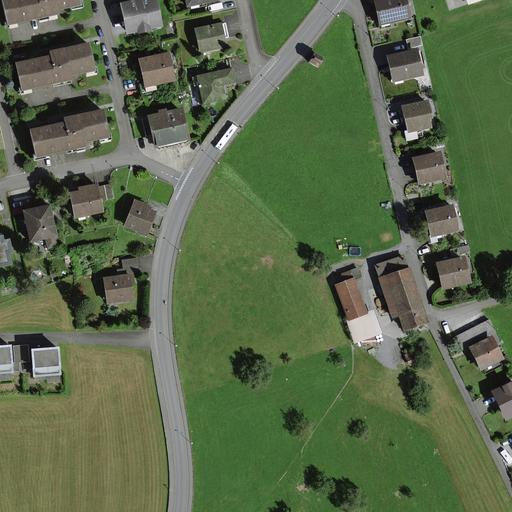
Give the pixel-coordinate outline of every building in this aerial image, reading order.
[(0,0),(8,31),(80,13),(77,0),(0,0)] [(148,0),(139,2),(121,6),(127,32),(138,30),(138,34),(149,31),(148,28),(159,26),(153,0),(148,0)] [(402,0),(383,0),(372,2),(376,28),(407,22),(402,0)] [(220,25),(195,30),(200,51),(224,46),(222,36),(220,25)] [(40,61),(15,67),(22,95),(96,77),(89,49),(69,54),(40,61)] [(416,50),(386,55),(391,85),(421,80),(416,50)] [(154,58),(140,61),(145,86),(172,80),(167,55),(154,58)] [(230,69),(196,77),(202,104),(220,100),(219,96),(223,95),(221,86),(221,85),(233,83),(230,69)] [(425,103),(400,108),(405,134),(430,129),(425,103)] [(162,116),(149,118),(155,146),(165,144),(166,147),(187,142),(181,111),(162,116)] [(53,124),(27,130),(35,161),(110,143),(103,112),(82,117),(53,124)] [(425,158),(413,160),(419,187),(446,181),(441,154),(425,158)] [(96,184),(67,191),(74,220),(103,212),(96,184)] [(158,210),(133,201),(123,228),(148,237),(158,210)] [(451,205),(422,211),(428,241),(457,235),(451,205)] [(48,206),(21,213),(29,246),(56,239),(48,206)] [(2,249),(0,239),(0,238),(0,265),(8,264),(5,248),(2,249)] [(403,258),(375,268),(392,318),(399,316),(404,331),(425,323),(403,258)] [(463,258),(435,264),(441,292),(469,286),(463,258)] [(131,277),(104,280),(107,307),(133,304),(131,277)] [(353,279),(333,287),(346,323),(366,315),(353,279)] [(366,315),(346,323),(355,345),(381,335),(373,313),(366,315)] [(502,361),(491,339),(467,351),(478,373),(502,361)] [(12,345),(0,345),(0,374),(14,373),(12,345)] [(60,347),(31,349),(33,377),(62,375),(60,347)] [(511,383),(489,394),(503,423),(511,418),(511,383)]
